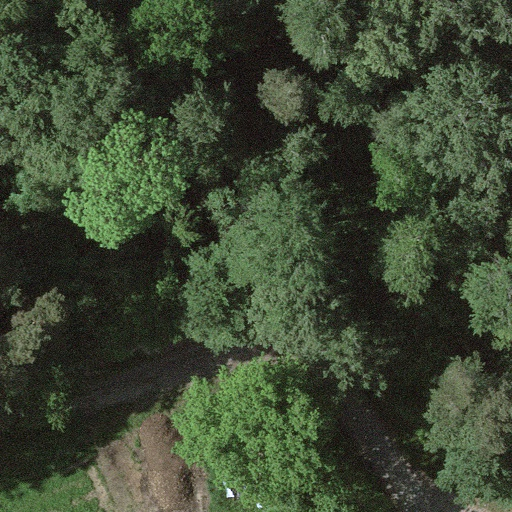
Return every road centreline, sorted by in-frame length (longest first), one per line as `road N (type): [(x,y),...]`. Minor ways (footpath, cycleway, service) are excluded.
road 1 (unclassified): [(424,511),(94,0)]
road 2 (track): [(296,322),(0,378)]
